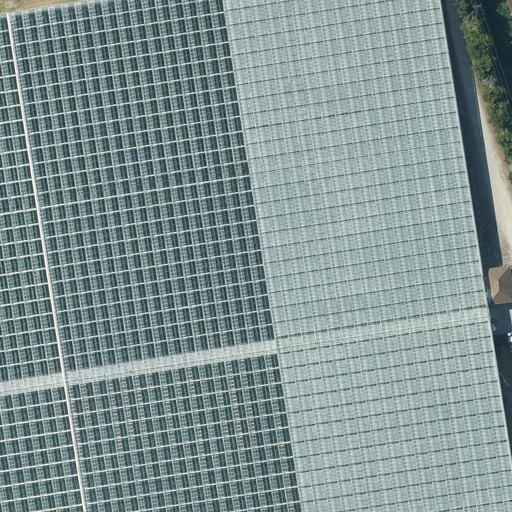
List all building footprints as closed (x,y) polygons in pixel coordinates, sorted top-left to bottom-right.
[(489,305),(483,274),(439,0),(128,0),(13,18),(70,372),(488,305),(489,305)] [(0,19),(0,381),(61,372),(6,19),(0,19)] [(483,274),(489,305),(511,301),(511,271),(511,269),(483,274)] [(511,511),(511,439),(494,320),(70,383),(88,511),(511,511)] [(0,393),(0,511),(82,511),(63,384),(0,393)]
